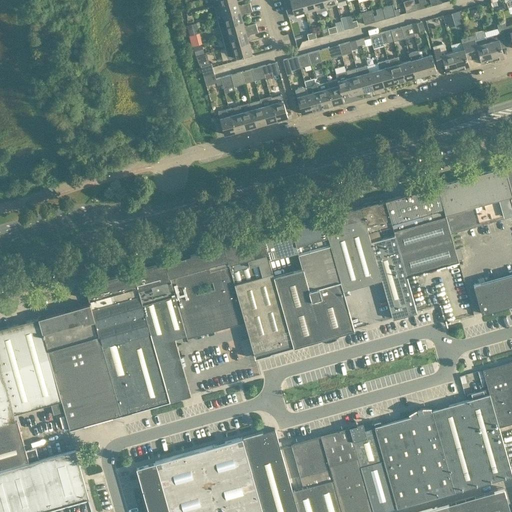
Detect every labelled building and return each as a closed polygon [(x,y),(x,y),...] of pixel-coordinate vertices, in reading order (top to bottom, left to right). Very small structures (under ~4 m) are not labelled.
[(237,0),(236,0),(220,4),(223,13),(223,15),(224,15),(240,10),(238,4),(237,0)] [(283,0),(288,15),(305,11),(301,0),(283,0)] [(301,0),(305,11),(315,8),(313,0),(301,0)] [(327,9),(325,5),(324,0),(313,0),(315,8),(317,12),(327,9)] [(413,0),(405,0),(403,1),(406,12),(417,9),(415,3),(413,0)] [(418,0),(419,2),(415,3),(417,9),(427,7),(424,0),(418,0)] [(223,15),(220,4),(214,6),(217,17),(223,15)] [(392,4),(382,7),(385,18),(396,15),(395,9),(394,9),(392,4)] [(374,15),(375,21),(385,18),(382,7),(376,9),(377,14),(374,15)] [(477,8),(470,10),(471,14),(475,16),(479,15),(477,8)] [(217,17),(220,27),(243,21),(240,10),(224,15),(217,17)] [(459,10),(444,15),(446,23),(461,18),(459,10)] [(354,26),(353,21),(349,22),(347,15),(341,17),(344,29),(354,26)] [(220,27),(223,37),(246,30),(243,21),(220,27)] [(418,22),(412,23),(414,32),(425,29),(422,21),(421,21),(419,21),(418,22)] [(187,25),(189,33),(191,32),(190,30),(192,26),(197,24),(196,22),(187,25)] [(492,35),(487,36),(488,42),(493,59),(504,56),(501,45),(507,43),(506,39),(501,22),(497,24),(500,33),(492,35)] [(505,22),(501,22),(506,39),(511,38),(511,39),(511,24),(506,26),(505,22)] [(411,23),(401,26),(405,38),(415,35),(411,23)] [(191,32),(189,33),(189,36),(199,33),(197,24),(192,26),(190,30),(191,32)] [(401,26),(390,29),(393,41),(405,38),(401,26)] [(223,37),(226,48),(249,41),(246,30),(223,37)] [(380,32),(370,35),(373,48),(384,45),(383,43),(380,32)] [(197,34),(189,36),(192,46),(193,46),(201,43),(199,33),(197,34)] [(493,59),(488,42),(488,41),(486,36),(477,39),(475,34),(468,36),(472,53),(473,57),(479,55),(481,62),(493,59)] [(464,48),(453,51),(453,52),(458,69),(469,65),(467,58),(473,57),(472,53),(468,36),(461,38),(464,48)] [(249,41),(226,48),(229,58),(252,52),(249,41)] [(349,41),(339,44),(342,54),(352,51),(349,41)] [(458,69),(453,51),(447,53),(445,44),(443,43),(433,45),(438,65),(444,64),(446,72),(458,69)] [(339,44),(328,47),(331,57),(342,54),(339,44)] [(331,57),(328,47),(318,49),(321,60),(331,57)] [(229,58),(226,48),(219,50),(222,60),(229,58)] [(313,51),(308,52),(311,64),(321,61),(321,60),(318,49),(313,51)] [(419,50),(409,53),(415,76),(426,73),(421,57),(419,50)] [(308,52),(298,55),(301,67),(311,64),(308,52)] [(409,53),(399,56),(405,79),(415,76),(409,53)] [(432,54),(421,57),(426,73),(436,70),(432,54)] [(301,67),(298,55),(288,58),(291,70),(301,67)] [(399,56),(388,59),(395,82),(405,79),(399,56)] [(388,59),(378,62),(384,85),(395,82),(388,59)] [(277,61),(262,65),(265,75),(272,73),(272,75),(280,73),(277,61)] [(378,62),(368,65),(374,88),(384,85),(378,62)] [(201,66),(204,76),(214,73),(211,63),(209,63),(201,66)] [(262,65),(252,68),(255,80),(265,77),(265,75),(262,65)] [(368,65),(357,68),(364,91),(374,88),(368,65)] [(252,68),(241,71),(245,83),(255,80),(252,68)] [(357,68),(347,71),(353,93),(364,91),(357,68)] [(241,71),(231,74),(234,85),(234,86),(245,83),(241,71)] [(336,74),(335,74),(337,78),(343,96),(350,94),(353,93),(347,71),(336,74)] [(214,73),(204,76),(206,85),(217,82),(216,78),(214,73)] [(231,74),(220,77),(222,83),(223,87),(234,85),(231,74)] [(314,77),(304,80),(306,86),(313,84),(314,82),(316,82),(314,77)] [(332,79),(327,81),(333,103),(344,100),(343,96),(337,78),(332,79)] [(318,81),(316,82),(323,106),(333,103),(327,81),(320,83),(318,81)] [(313,84),(306,86),(313,109),(323,106),(316,82),(314,82),(313,84)] [(313,109),(306,86),(304,87),(302,86),(298,87),(297,89),(295,89),(302,112),(313,109)] [(281,93),(271,96),(277,119),(288,116),(281,93)] [(271,96),(260,99),(267,122),(277,119),(271,96)] [(260,99),(250,102),(256,125),(267,122),(260,99)] [(250,102),(240,105),(246,128),(256,125),(250,102)] [(240,105),(229,108),(236,131),(246,128),(240,105)] [(236,131),(229,108),(218,111),(224,134),(236,131)] [(438,184),(437,184),(450,232),(511,215),(511,190),(505,165),(503,166),(504,169),(501,170),(500,167),(487,171),(488,172),(455,182),(454,181),(442,184),(442,187),(439,188),(438,184)] [(385,199),(392,226),(395,234),(403,266),(406,276),(406,275),(458,261),(450,232),(437,184),(385,199)] [(362,206),(361,206),(368,233),(392,226),(385,199),(365,205),(365,206),(362,207),(362,206)] [(368,233),(361,206),(322,217),(340,280),(343,290),(382,279),(371,241),(368,233)] [(303,267),(309,289),(340,280),(322,217),(319,218),(320,219),(313,220),(291,226),(298,251),(303,267)] [(291,229),(263,236),(263,238),(269,259),(298,251),(291,226),(290,226),(291,229)] [(264,354),(293,346),(274,275),(263,238),(262,234),(224,245),(245,321),(255,356),(256,356),(255,355),(264,352),(264,354)] [(395,234),(371,241),(382,279),(393,318),(402,316),(410,313),(417,312),(406,275),(406,276),(403,266),(395,234)] [(173,259),(166,261),(184,325),(187,334),(187,337),(245,321),(224,245),(224,244),(215,247),(216,247),(174,259),(173,259)] [(133,271),(140,296),(151,334),(184,325),(166,261),(165,261),(165,262),(133,271)] [(303,267),(274,275),(293,346),(305,343),(319,339),(320,339),(322,340),(323,340),(324,340),(325,340),(326,340),(328,339),(330,339),(332,338),(334,338),(336,337),(338,336),(339,334),(341,333),(354,329),(343,290),(340,280),(309,289),(303,267)] [(140,296),(133,271),(133,270),(126,272),(127,275),(120,277),(119,274),(88,283),(88,282),(85,283),(90,302),(92,309),(140,296)] [(496,308),(496,309),(497,309),(496,308),(498,307),(499,308),(499,307),(511,303),(511,273),(474,284),(482,313),(486,312),(486,311),(490,309),(490,311),(491,310),(491,309),(493,309),(493,310),(494,310),(494,308),(496,308)] [(170,401),(151,334),(140,296),(92,309),(99,335),(122,415),(170,401)] [(48,350),(99,335),(92,309),(90,302),(70,307),(70,306),(64,307),(64,309),(38,316),(38,317),(39,317),(48,350)] [(0,469),(29,461),(39,459),(36,447),(26,450),(17,419),(15,413),(62,400),(48,350),(39,317),(38,317),(0,328),(0,469)] [(184,325),(151,334),(170,401),(191,395),(175,337),(187,334),(184,325)] [(122,415),(99,335),(48,350),(62,400),(70,429),(122,415)] [(238,340),(209,347),(211,357),(218,356),(220,363),(222,363),(221,359),(242,353),(238,340)] [(511,360),(483,369),(488,388),(499,427),(511,423),(511,360)] [(374,426),(374,427),(397,507),(511,474),(499,427),(488,388),(467,394),(469,399),(430,410),(430,407),(421,409),(421,410),(418,411),(418,410),(409,413),(410,415),(374,426)] [(349,426),(373,511),(380,511),(397,507),(374,427),(365,429),(363,422),(349,426)] [(321,434),(321,436),(342,511),(373,511),(349,426),(321,434)] [(275,428),(243,437),(263,511),(299,511),(293,489),(275,428)] [(303,486),(293,489),(299,511),(342,511),(321,436),(311,439),(310,440),(305,442),(304,441),(293,444),(293,442),(291,443),(303,486)] [(151,511),(263,511),(243,437),(156,461),(156,462),(152,463),(136,467),(139,474),(140,474),(151,511)] [(29,461),(0,469),(0,511),(32,511),(89,497),(81,467),(75,448),(39,459),(29,461)] [(89,497),(32,511),(92,511),(89,500),(90,499),(89,497)]
